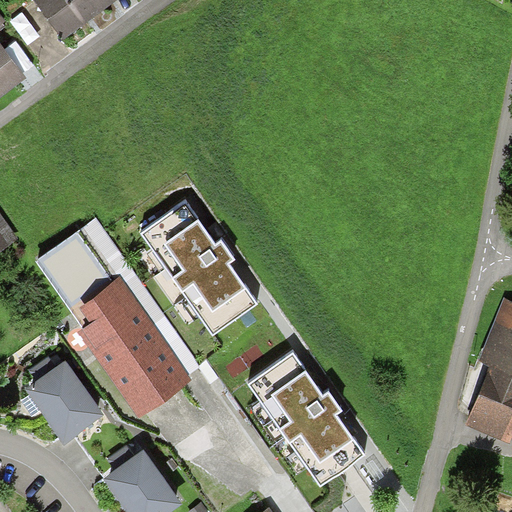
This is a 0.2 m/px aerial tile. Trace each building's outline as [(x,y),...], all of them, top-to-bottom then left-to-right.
[(42,0),(65,32),(88,17),(111,0),(42,0)] [(0,86),(22,72),(16,63),(0,38),(0,86)] [(187,196),(140,229),(214,332),(262,298),(235,261),(242,256),(224,231),(216,237),(187,196)] [(76,226),(37,253),(139,401),(179,374),(154,339),(136,313),(122,292),(132,285),(116,263),(106,269),(76,226)] [(489,356),(511,363),(511,305),(499,301),(481,353),(489,356)] [(144,308),(136,313),(154,339),(162,334),(144,308)] [(295,345),(248,378),(322,482),(369,448),(343,411),(350,406),(332,381),(324,387),(295,345)] [(511,363),(489,356),(467,422),(505,435),(508,424),(511,425),(511,363)] [(87,396),(63,363),(31,386),(65,433),(97,410),(87,396)] [(153,466),(142,453),(110,477),(136,511),(157,511),(176,498),(153,466)]
